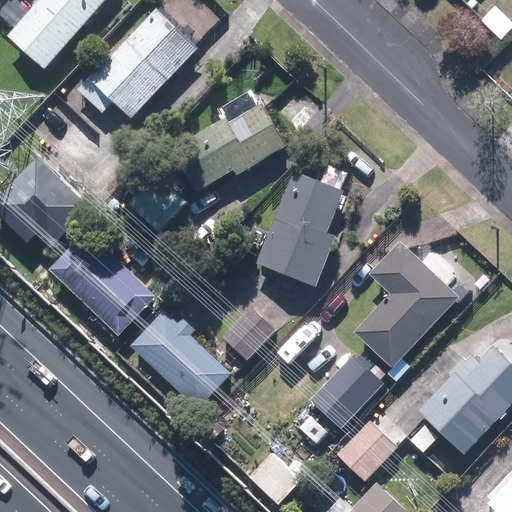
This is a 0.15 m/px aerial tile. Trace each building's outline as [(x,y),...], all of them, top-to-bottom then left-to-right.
[(52,73),(117,0),(52,0),(15,41),(52,73)] [(511,19),(502,7),(485,21),(502,42),(511,34),(511,19)] [(164,10),(101,77),(98,74),(82,91),(109,116),(122,102),(142,120),(208,50),(164,10)] [(175,152),(200,193),(238,171),(242,178),(295,147),(261,89),(225,111),(230,120),(175,152)] [(71,130),(54,146),(78,171),(95,155),(71,130)] [(42,235),(57,250),(96,208),(43,158),(0,203),(0,210),(34,243),(42,235)] [(333,233),(350,192),(298,171),(260,263),(322,288),(343,237),(333,233)] [(165,177),(148,194),(174,219),(191,202),(165,177)] [(95,228),(56,269),(124,336),(163,295),(95,228)] [(394,294),(359,328),(396,366),(466,299),(411,241),(376,275),(394,294)] [(252,306),(226,337),(252,360),(279,329),(252,306)] [(182,324),(169,311),(136,344),(201,408),(235,374),(195,335),(200,330),(188,318),(182,324)] [(511,355),(495,338),(423,411),(469,456),(511,411),(511,355)] [(301,422),(323,443),(340,425),(344,428),(389,381),(358,352),(313,399),(318,404),(301,422)] [(285,372),(272,359),(227,407),(240,419),(285,372)] [(367,482),(411,439),(384,412),(341,455),(367,482)] [(277,451),(252,476),(282,507),(307,481),(277,451)] [(511,511),(511,473),(490,497),(501,509),(498,511),(511,511)] [(357,506),(345,495),(328,511),(410,511),(379,482),(357,506)]
